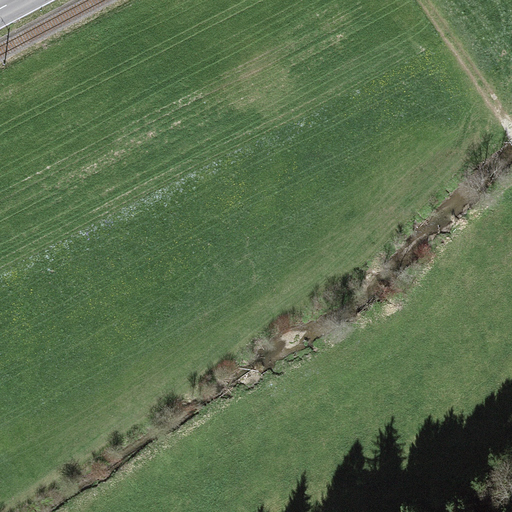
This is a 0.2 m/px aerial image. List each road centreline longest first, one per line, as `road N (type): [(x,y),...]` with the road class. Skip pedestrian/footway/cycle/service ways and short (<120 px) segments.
road 1 (track): [(507,123),(330,286),(6,511)]
road 2 (track): [(421,0),(511,130)]
